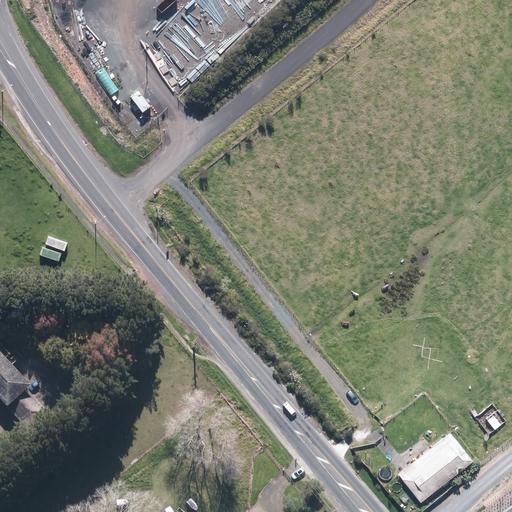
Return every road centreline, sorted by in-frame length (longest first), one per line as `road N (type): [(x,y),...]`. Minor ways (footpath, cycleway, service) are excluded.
road 1 (secondary): [(361,511),(112,209),(0,45)]
road 2 (track): [(112,209),(363,0)]
road 3 (track): [(170,279),(59,388),(27,362)]
